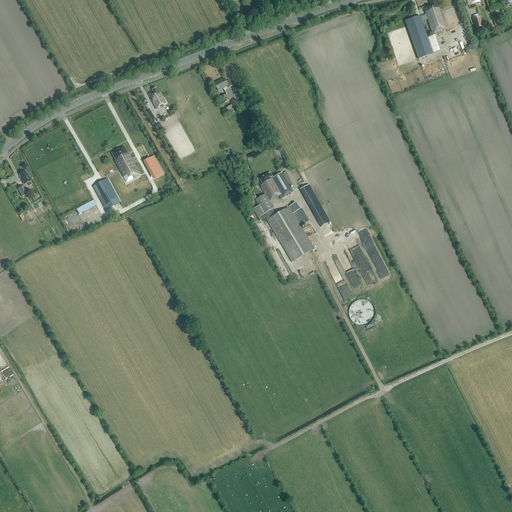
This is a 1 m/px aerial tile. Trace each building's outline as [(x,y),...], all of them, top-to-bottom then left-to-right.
[(433,54),(422,22),(428,20),(433,35),(443,32),(443,31),(447,30),(439,6),(437,6),(435,0),(434,0),(430,2),(431,5),(423,8),(426,15),(420,17),(420,16),(405,21),(418,59),(433,54)] [(479,19),(473,21),(475,30),(482,28),(479,19)] [(224,78),(214,84),(218,91),(223,88),(224,90),(227,89),(226,87),(228,86),(229,88),(232,86),(229,80),(226,82),(224,78)] [(148,95),(156,110),(167,105),(160,93),(159,93),(156,88),(152,90),(153,93),(148,95)] [(238,107),(237,104),(227,110),(228,113),(238,107)] [(125,177),(126,179),(132,176),(134,175),(135,178),(136,178),(136,177),(140,175),(134,164),(133,165),(132,162),(133,162),(133,161),(128,153),(127,154),(124,148),(112,154),(116,160),(114,160),(119,169),(120,168),(122,171),(121,172),(120,172),(121,173),(121,172),(122,171),(125,177)] [(25,172),(20,175),(25,185),(27,183),(29,187),(32,185),(30,182),(32,181),(28,175),(27,175),(25,172)] [(296,203),(277,215),(273,209),(274,209),(270,202),(279,196),(281,199),(293,192),(282,173),(272,179),(271,178),(272,177),(270,173),(257,181),(261,187),(261,188),(265,195),(255,201),(259,206),(253,210),(260,221),(267,220),(268,220),(267,220),(292,263),(314,250),(293,214),(300,210),(296,203)] [(105,180),(107,179),(93,187),(95,186),(100,194),(98,195),(106,210),(120,202),(114,191),(111,192),(105,180)] [(309,185),(300,190),(321,228),(330,223),(309,185)] [(24,186),(18,189),(22,197),(28,194),(24,186)] [(329,242),(344,237),(341,231),(327,236),(329,242)] [(357,276),(349,280),(352,287),(360,283),(357,276)] [(376,314),(376,313),(376,311),(375,310),(375,309),(375,308),(374,307),(374,306),(373,305),(372,304),(371,303),(371,302),(370,302),(369,301),(368,301),(367,300),(366,300),(365,300),(364,300),(363,300),(362,300),(361,300),(360,300),(359,300),(358,300),(357,301),(356,301),(355,302),(354,302),(353,303),(353,304),(352,304),(351,305),(351,306),(350,307),(350,308),(349,309),(349,310),(349,311),(349,312),(349,313),(349,314),(349,315),(349,316),(349,317),(350,318),(350,319),(351,320),(351,321),(352,321),(352,322),(353,323),(354,324),(355,324),(356,325),(357,325),(358,326),(359,326),(360,326),(361,326),(362,326),(363,326),(364,326),(365,326),(366,326),(367,326),(368,325),(369,325),(369,324),(370,324),(371,323),(372,322),(373,322),(373,321),(374,320),(374,319),(375,318),(375,317),(375,316),(376,315),(376,314)]
